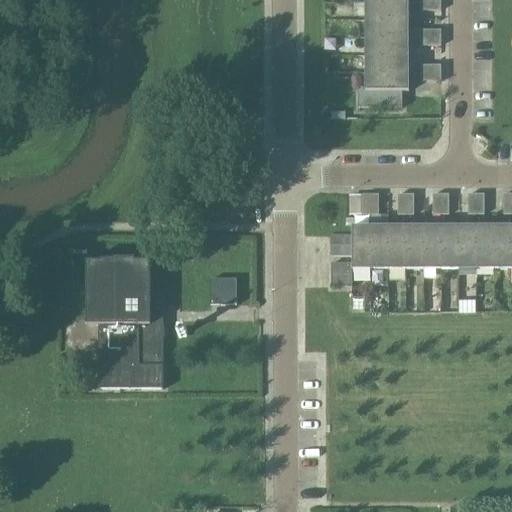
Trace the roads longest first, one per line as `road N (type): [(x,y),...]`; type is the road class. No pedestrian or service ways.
road 1 (residential): [(284,511),(283,177)]
road 2 (residential): [(283,177),(282,0)]
road 3 (residential): [(283,177),(459,176)]
road 4 (residential): [(458,0),(459,141)]
